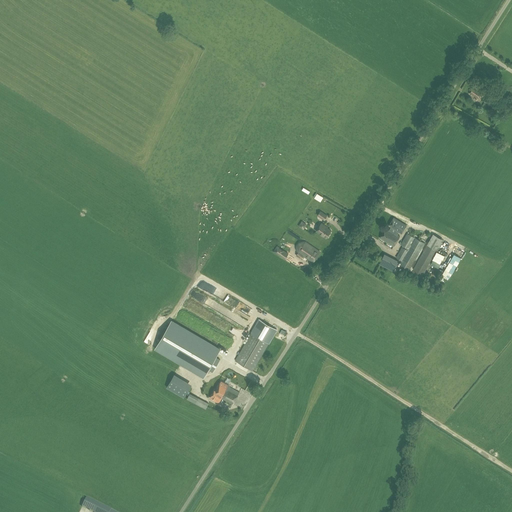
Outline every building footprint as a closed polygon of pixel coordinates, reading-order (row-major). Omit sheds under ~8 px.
[(474,99),(476,101),(477,99),(482,92),(474,86),(469,94),(475,98),(474,99)] [(484,103),(490,107),(495,101),(488,96),(488,97),(487,96),(484,101),(484,102),(484,103)] [(314,196),(321,201),(325,196),(317,192),(314,196)] [(318,215),(324,220),(328,215),(321,211),(318,215)] [(391,226),(389,229),(397,234),(399,231),(402,233),(406,225),(394,217),(389,225),(391,226)] [(316,231),(326,238),(332,230),(328,227),(329,226),(322,222),(316,231)] [(380,238),(394,246),(400,236),(397,234),(389,229),(386,228),(380,238)] [(412,273),(421,278),(437,250),(443,239),(434,234),(427,244),(412,273)] [(399,266),(409,271),(419,255),(417,254),(417,253),(419,254),(423,248),(421,247),(422,244),(407,235),(402,245),(403,246),(403,247),(402,247),(396,258),(402,261),(399,266)] [(303,255),(313,262),(320,252),(306,242),(299,253),(297,255),(301,258),(303,255)] [(272,251),(286,259),(289,254),(275,246),(272,251)] [(448,279),(462,253),(454,249),(445,267),(444,266),(442,271),(446,272),(443,276),(448,279)] [(396,272),(399,267),(397,266),(399,260),(385,253),(379,264),(396,272)] [(432,260),(436,266),(443,260),(438,255),(432,260)] [(236,361),(253,371),(277,330),(260,319),(236,361)] [(172,321),(156,348),(204,377),(208,369),(213,372),(220,359),(215,357),(220,349),(172,321)] [(215,390),(210,397),(219,402),(221,398),(233,404),(239,393),(228,386),(229,385),(221,381),(216,390),(215,390)] [(187,399),(206,409),(209,403),(190,393),(187,399)] [(82,507),(92,511),(115,511),(86,498),(82,507)]
